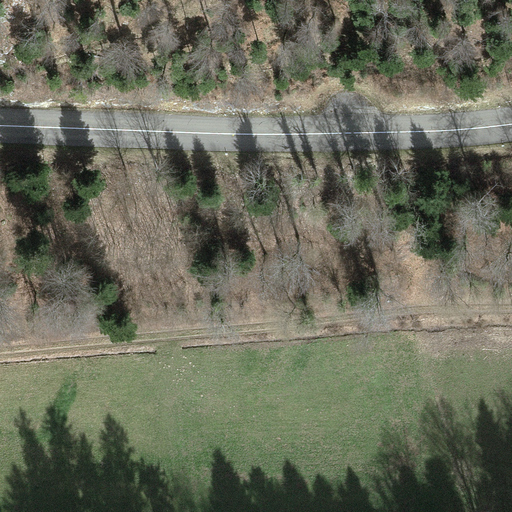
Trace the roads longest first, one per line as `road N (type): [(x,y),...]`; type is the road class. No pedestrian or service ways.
road 1 (track): [(0,350),(511,306)]
road 2 (secondary): [(0,125),(270,134),(511,123)]
